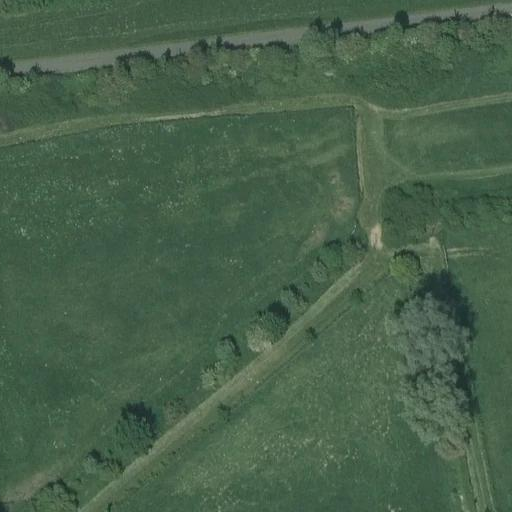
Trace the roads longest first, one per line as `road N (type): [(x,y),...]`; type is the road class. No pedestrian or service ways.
road 1 (unclassified): [(0,72),(511,10)]
road 2 (track): [(0,142),(119,120),(345,98),(368,110),(373,187)]
road 3 (track): [(98,511),(367,281),(377,255),(373,187)]
